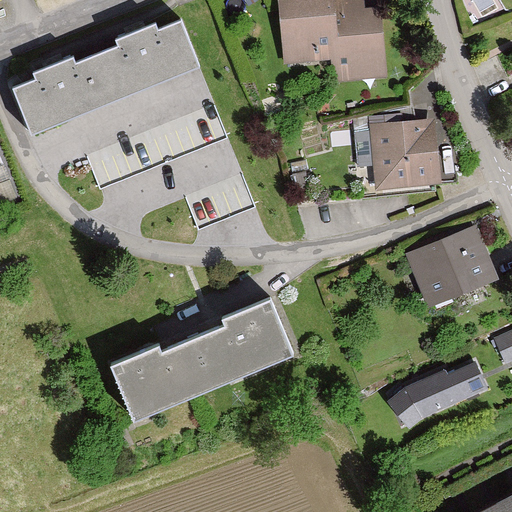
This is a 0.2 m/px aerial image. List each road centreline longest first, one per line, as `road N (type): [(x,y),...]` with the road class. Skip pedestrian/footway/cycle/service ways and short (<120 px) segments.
road 1 (residential): [(0,96),(51,195),(98,235),(138,250),(267,261),(344,251),(505,184)]
road 2 (tertiary): [(440,0),(440,26),(505,184)]
